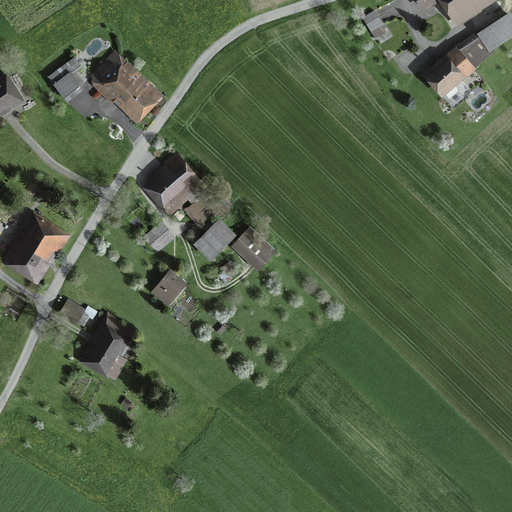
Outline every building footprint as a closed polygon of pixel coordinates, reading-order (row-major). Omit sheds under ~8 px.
[(419,0),(424,7),(435,0),(445,0),(458,20),(465,16),(462,12),(479,0),(419,0)] [(369,33),(381,25),(373,12),(361,20),(369,33)] [(489,51),(511,35),(511,21),(510,18),(480,37),(489,51)] [(137,116),(158,93),(115,51),(92,76),(97,81),(93,84),(112,102),(117,97),(123,103),(121,105),(130,113),(132,111),(137,116)] [(460,80),(473,69),(458,52),(429,78),(448,99),(457,91),(450,83),(457,77),(460,80)] [(64,97),(84,82),(74,70),(79,66),(74,59),(49,77),(64,97)] [(0,109),(17,98),(4,79),(0,82),(0,109)] [(163,206),(196,178),(181,160),(148,188),(163,206)] [(34,277),(59,238),(34,222),(10,261),(34,277)] [(210,259),(232,237),(219,224),(197,245),(210,259)] [(259,269),(273,254),(249,231),(235,246),(259,269)] [(162,246),(172,238),(167,232),(157,240),(162,246)] [(170,298),(182,283),(170,273),(158,288),(170,298)] [(77,324),(84,313),(68,302),(61,313),(77,324)] [(112,375),(132,339),(107,325),(87,360),(112,375)]
